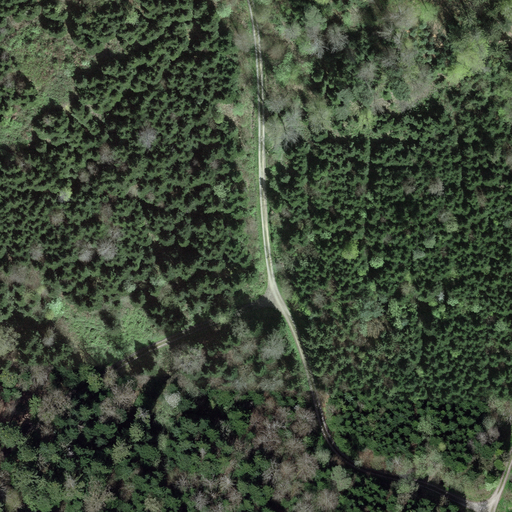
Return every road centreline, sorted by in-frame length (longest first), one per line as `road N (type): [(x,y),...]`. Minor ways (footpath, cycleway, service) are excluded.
road 1 (track): [(493,511),(356,467),(323,436),(307,363),(271,277),(248,0)]
road 2 (track): [(0,462),(55,407),(102,376),(277,296)]
